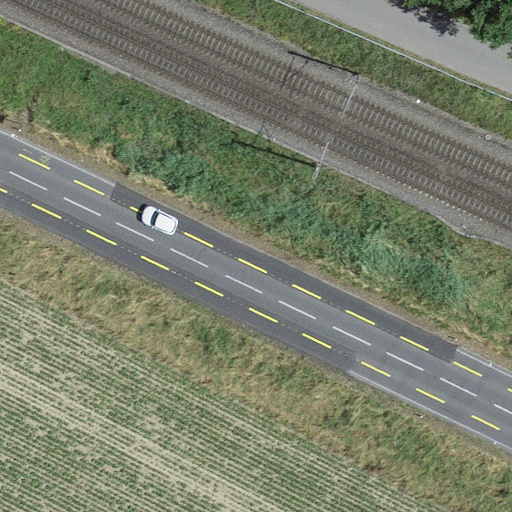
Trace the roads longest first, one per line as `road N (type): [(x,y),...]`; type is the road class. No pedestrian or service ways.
road 1 (secondary): [(511,414),(0,167)]
road 2 (unclassified): [(344,0),(511,68)]
